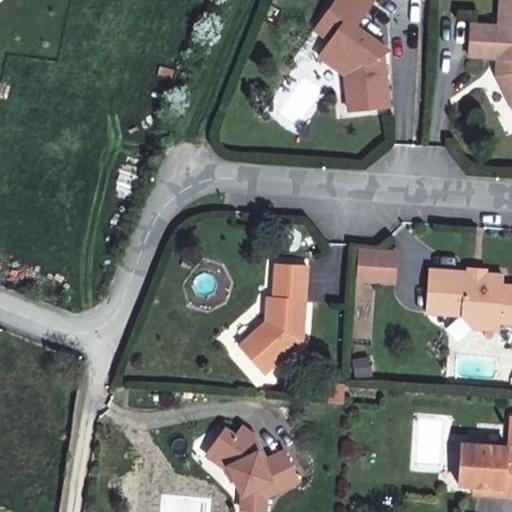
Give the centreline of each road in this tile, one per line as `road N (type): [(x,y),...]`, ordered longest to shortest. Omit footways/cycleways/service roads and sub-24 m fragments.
road 1 (residential): [(108,341),(155,199),(190,174),(511,192)]
road 2 (residential): [(108,341),(74,511)]
